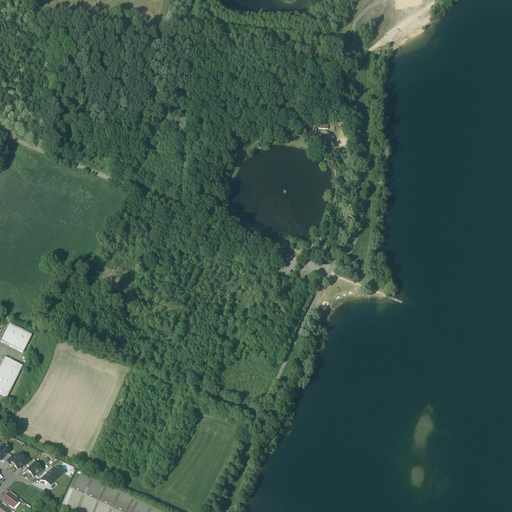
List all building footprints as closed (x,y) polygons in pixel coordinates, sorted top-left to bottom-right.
[(320,127),(310,124),(309,130),(314,132),(311,141),(315,142),(320,127)] [(328,133),(320,143),(330,151),(338,141),(328,133)] [(32,335),(9,324),(0,342),(23,353),(32,335)] [(23,368),(5,359),(0,368),(0,396),(6,399),(23,368)] [(0,461),(1,462),(2,461),(8,455),(10,452),(3,446),(0,449),(0,461)] [(8,455),(2,461),(4,464),(6,462),(10,458),(8,455)] [(14,459),(11,462),(18,470),(23,466),(26,463),(25,463),(18,455),(14,459)] [(27,471),(33,478),(35,476),(41,470),(35,464),(30,469),(27,471)] [(41,481),(50,486),(64,473),(53,469),(41,481)] [(44,473),(41,470),(35,476),(38,479),(44,473)] [(96,482),(89,479),(89,478),(89,479),(82,476),(82,475),(77,473),(61,506),(66,509),(73,511),(72,511),(130,511),(136,501),(124,496),(125,495),(124,495),(117,492),(118,492),(117,491),(117,492),(110,489),(110,488),(110,489),(103,486),(103,485),(96,482),(97,482),(96,482)] [(15,500),(8,495),(3,501),(13,508),(18,502),(15,500)] [(159,511),(155,510),(155,509),(155,510),(148,507),(148,506),(148,507),(141,504),(141,503),(136,501),(130,511),(159,511)]
